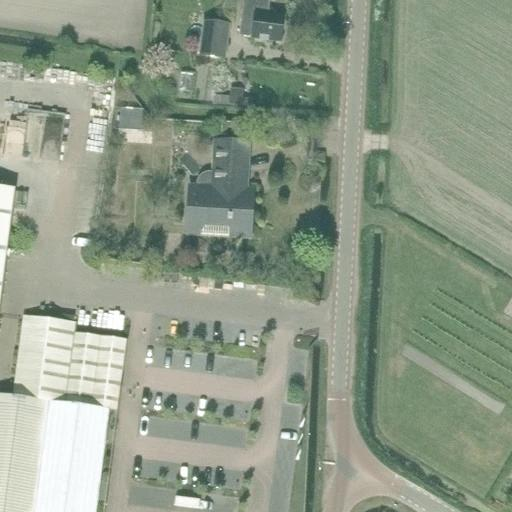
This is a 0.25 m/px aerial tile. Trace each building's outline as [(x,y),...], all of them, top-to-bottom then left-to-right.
[(269,15),(269,14),(270,0),(243,0),(239,37),(251,39),(251,38),(282,42),(285,18),(269,15)] [(203,22),(199,57),(227,60),(231,25),(203,22)] [(213,106),(252,107),(252,99),(244,99),(245,90),(230,89),(230,97),(214,96),(213,106)] [(251,142),(238,141),(239,124),(221,123),(221,137),(227,137),(228,130),(232,130),(232,141),(213,140),(211,173),(206,173),(202,175),(198,179),(196,185),(188,185),(185,238),(252,241),(255,189),(249,188),(251,142)] [(68,139),(54,139),(54,159),(69,158),(68,139)] [(111,159),(114,147),(100,144),(97,155),(111,159)] [(12,397),(0,395),(0,312),(16,190),(0,188),(0,511),(96,511),(109,410),(118,411),(128,341),(75,334),(77,324),(23,316),(12,397)] [(27,273),(69,274),(69,263),(27,262),(27,273)] [(185,501),(186,491),(159,489),(158,499),(185,501)]
